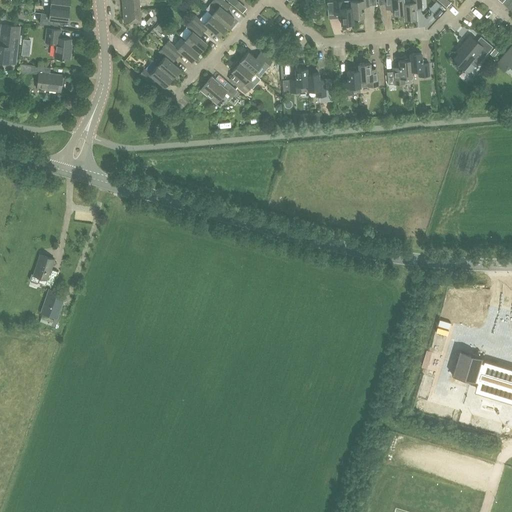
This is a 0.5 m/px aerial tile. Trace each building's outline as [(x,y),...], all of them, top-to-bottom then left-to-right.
[(41,0),(41,5),(47,6),(68,8),(69,0),(41,0)] [(122,0),(123,10),(140,9),(139,2),(148,2),(146,0),(122,0)] [(223,0),(212,0),(209,4),(215,9),(211,14),(226,27),(234,17),(223,9),(228,4),(223,0)] [(343,0),(333,1),(334,14),(340,13),(341,24),(342,24),(342,26),(351,25),(351,23),(353,23),(352,17),(351,0),(350,0),(343,0)] [(351,0),(352,17),(363,16),(363,6),(369,5),(368,0),(351,0)] [(384,0),(385,4),(391,3),(392,14),(403,13),(404,19),(403,2),(403,0),(384,0)] [(403,2),(404,19),(416,18),(415,8),(421,7),(420,0),(410,0),(410,2),(403,2)] [(40,18),(39,24),(57,26),(58,20),(67,21),(68,8),(47,6),(46,18),(40,18)] [(140,9),(123,10),(124,21),(140,20),(140,9)] [(195,15),(190,20),(203,32),(208,26),(219,35),(226,27),(211,14),(204,23),(195,15)] [(192,30),(184,40),(199,52),(207,43),(199,36),(203,32),(190,20),(186,25),(192,30)] [(1,24),(0,30),(0,60),(2,61),(2,59),(12,60),(13,55),(16,55),(19,26),(1,24)] [(46,28),(44,42),(55,43),(54,57),(69,59),(71,44),(69,44),(70,39),(59,37),(60,29),(46,28)] [(460,49),(451,59),(462,69),(463,68),(468,72),(474,66),(475,67),(492,47),(480,36),(472,46),(465,40),(459,47),(460,49)] [(168,40),(164,46),(173,54),(174,54),(177,57),(181,52),(192,61),(199,52),(184,40),(177,48),(168,40)] [(511,43),(495,63),(503,70),(508,65),(511,68),(511,43)] [(165,56),(157,65),(172,78),(180,68),(173,62),(177,57),(174,54),(173,54),(164,46),(159,51),(165,56)] [(239,61),(253,73),(261,64),(266,68),(271,62),(261,52),(256,58),(248,51),(239,61)] [(409,54),(409,60),(410,71),(417,70),(418,76),(428,75),(428,62),(422,63),(421,53),(409,54)] [(399,71),(387,71),(388,84),(411,82),(410,71),(409,60),(398,60),(399,71)] [(234,74),(228,80),(233,84),(244,93),(254,82),(249,78),(253,73),(239,61),(239,62),(237,61),(233,66),(234,67),(231,71),(234,74)] [(367,86),(377,85),(376,68),(370,69),(370,63),(358,64),(360,80),(367,80),(367,86)] [(360,80),(358,64),(358,70),(346,71),(347,81),(341,82),(342,94),(352,93),(352,87),(359,86),(359,80),(360,80)] [(36,88),(60,91),(61,75),(49,73),(49,67),(34,65),(33,71),(37,72),(36,88)] [(144,69),(140,74),(152,84),(156,79),(165,86),(172,78),(157,65),(150,74),(144,69)] [(296,79),(289,80),(290,92),(301,91),(307,90),(308,90),(307,74),(307,68),(295,69),(296,79)] [(318,73),(307,74),(308,90),(315,90),(316,96),(319,96),(319,101),(332,100),(330,78),(319,79),(318,73)] [(211,76),(201,88),(217,102),(222,96),(228,101),(232,97),(233,96),(235,98),(239,93),(226,82),(223,86),(211,76)] [(321,112),(311,113),(311,121),(321,120),(321,112)] [(39,254),(32,274),(47,279),(45,283),(52,286),(57,271),(50,269),(54,259),(39,254)] [(41,312),(54,317),(57,318),(66,294),(49,288),(41,312)] [(42,315),(40,321),(51,325),(53,319),(42,315)] [(455,362),(451,374),(476,382),(475,386),(511,397),(511,370),(481,361),(482,357),(459,350),(457,356),(457,357),(456,362),(455,362)]
